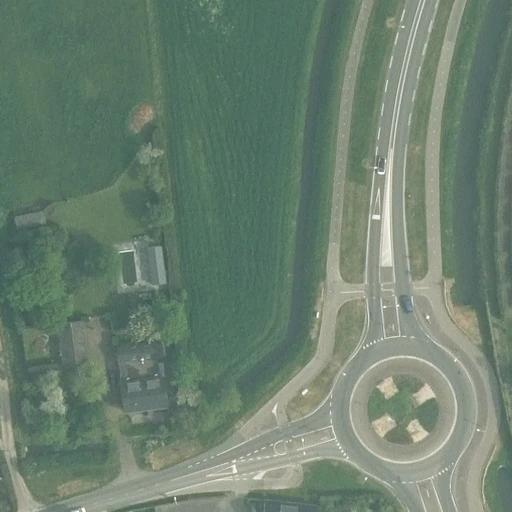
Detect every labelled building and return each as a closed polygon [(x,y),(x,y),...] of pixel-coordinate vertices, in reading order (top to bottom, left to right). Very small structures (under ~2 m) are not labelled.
[(16,230),(45,224),(42,211),(13,217),(16,230)] [(160,246),(146,248),(151,285),(165,283),(160,246)] [(82,321),(56,324),(62,365),(88,362),(82,321)] [(166,406),(162,376),(159,377),(156,359),(162,359),(160,342),(117,347),(121,382),(119,382),(123,412),(166,406)] [(313,511),(314,507),(264,501),(262,511),(313,511)]
